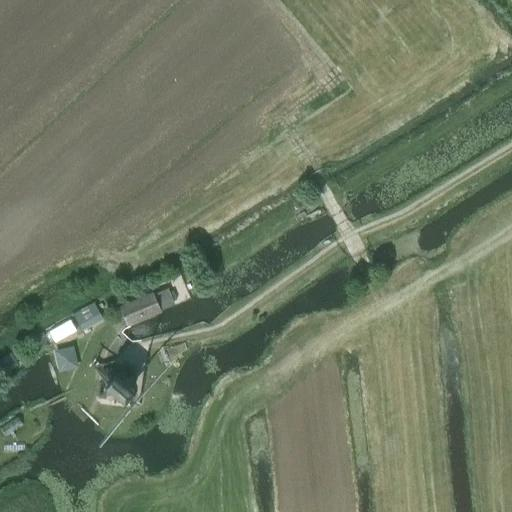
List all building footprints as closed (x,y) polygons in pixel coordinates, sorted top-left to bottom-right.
[(152,292),(119,307),(127,326),(161,311),(160,310),(174,304),(167,288),(153,294),(152,292)] [(72,315),(81,331),(101,320),(92,303),(72,315)] [(175,346),(165,349),(166,351),(167,354),(169,360),(186,349),(184,343),(175,346)] [(54,351),(59,372),(76,368),(71,347),(54,351)] [(0,360),(0,364),(6,373),(18,364),(10,353),(0,360)] [(119,372),(107,370),(103,400),(132,403),(136,373),(131,373),(132,367),(120,366),(119,372)]
